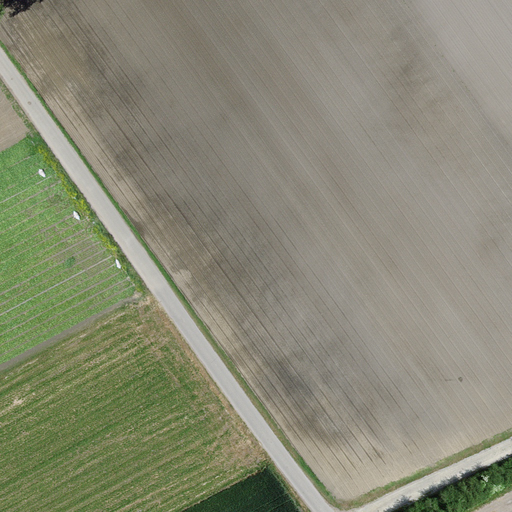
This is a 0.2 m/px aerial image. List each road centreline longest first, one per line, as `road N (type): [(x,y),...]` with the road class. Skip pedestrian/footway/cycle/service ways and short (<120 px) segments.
road 1 (unclassified): [(329,511),(0,59)]
road 2 (track): [(373,511),(511,440)]
